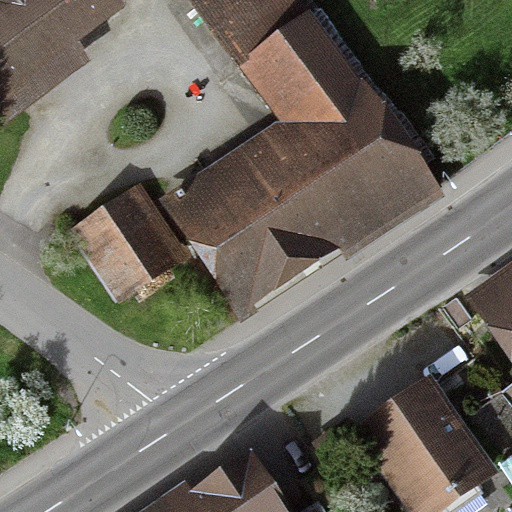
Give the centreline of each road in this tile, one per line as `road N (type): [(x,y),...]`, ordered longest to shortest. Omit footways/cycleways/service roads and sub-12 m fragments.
road 1 (primary): [(179,426),(511,206)]
road 2 (residential): [(0,286),(179,426)]
road 3 (primary): [(46,511),(179,426)]
